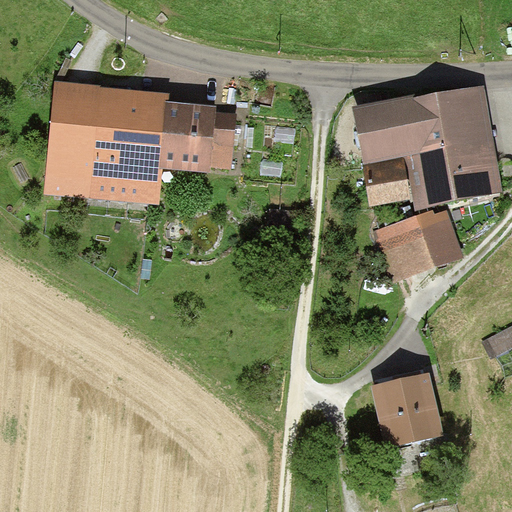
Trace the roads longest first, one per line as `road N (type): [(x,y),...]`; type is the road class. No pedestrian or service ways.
road 1 (unclassified): [(294,391),(325,73)]
road 2 (unclassified): [(294,391),(340,388),(380,356),(511,205)]
road 3 (tertiary): [(77,0),(124,34),(169,52),(325,73)]
road 4 (tertiary): [(325,73),(511,71)]
road 5 (unclassified): [(281,511),(294,391)]
